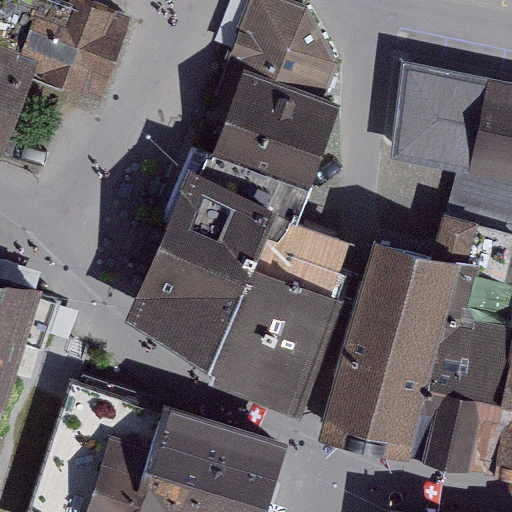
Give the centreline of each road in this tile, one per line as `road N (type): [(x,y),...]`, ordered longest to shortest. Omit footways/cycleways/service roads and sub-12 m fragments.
road 1 (residential): [(192,0),(110,168),(34,239)]
road 2 (residential): [(355,0),(511,32)]
